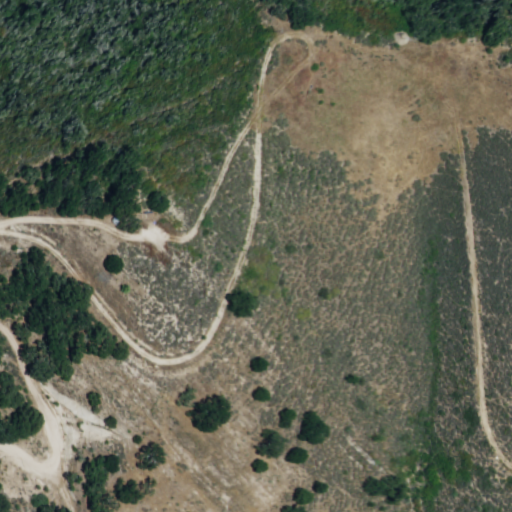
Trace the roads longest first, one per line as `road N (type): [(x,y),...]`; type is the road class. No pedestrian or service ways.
road 1 (track): [(0,232),(44,243),(138,350),(162,365),(184,360),(207,348),(253,236),(265,74),(277,45),(292,36),(312,39),(311,54),(261,115)]
road 2 (track): [(292,36),(322,27),(446,80),(466,137),(486,424),(511,466)]
road 3 (track): [(261,115),(188,242),(157,234),(134,239),(95,223),(12,220),(0,229)]
road 4 (track): [(0,444),(43,471),(59,457),(57,426),(0,323)]
